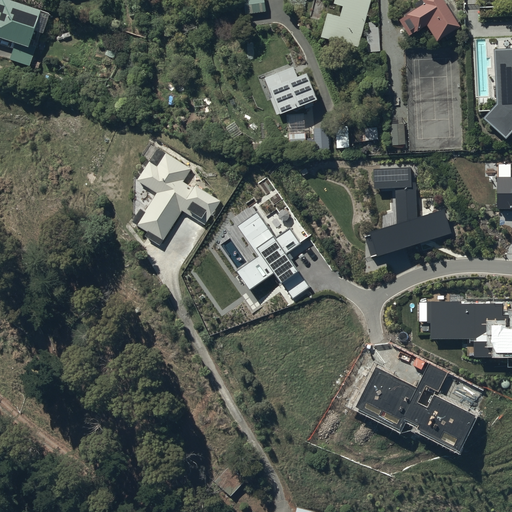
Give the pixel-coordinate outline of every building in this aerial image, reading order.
[(44,33),(51,13),(12,0),(0,0),(0,36),(17,42),(11,60),(31,67),(37,47),(31,45),(36,30),(44,33)] [(265,0),(244,0),(246,14),(267,12),(265,0)] [(335,0),(334,3),(344,6),(341,16),(330,13),(323,37),(359,47),(372,0),(335,0)] [(461,26),(444,0),(422,0),(425,3),(399,19),(409,36),(427,25),(437,41),(461,26)] [(370,27),(367,27),(368,52),(381,52),(381,27),(377,27),(377,22),(370,22),(370,27)] [(511,65),(508,65),(508,89),(498,89),(498,107),(511,107),(511,131),(511,65)] [(294,68),(265,79),(272,97),(270,98),(276,115),(279,113),(280,115),(317,101),(306,73),(298,77),(294,68)] [(405,123),(391,123),(392,145),(406,145),(405,123)] [(351,127),(337,128),(338,148),(352,147),(351,127)] [(330,128),(315,128),(315,150),(330,149),(330,128)] [(191,169),(165,153),(157,166),(149,161),(136,181),(156,193),(145,211),(140,208),(131,223),(146,232),(144,236),(159,246),(182,210),(205,225),(219,201),(195,186),(193,188),(183,182),(191,169)] [(229,466),(215,480),(231,497),(245,482),(229,466)]
